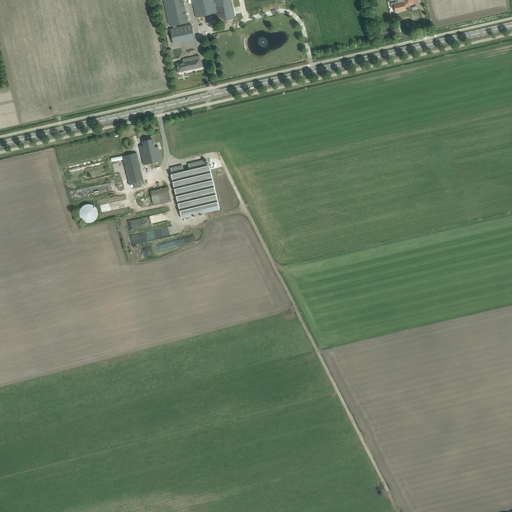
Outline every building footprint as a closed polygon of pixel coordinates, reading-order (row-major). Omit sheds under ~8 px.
[(163,0),(168,24),(171,23),(171,26),(173,26),(173,29),(177,28),(176,25),(188,22),(183,0),(192,0),(196,18),(216,13),(218,22),(235,19),(230,0),(163,0)] [(394,5),(394,7),(395,12),(401,11),(400,10),(405,9),(404,6),(414,3),(413,0),(402,0),(403,3),(394,5)] [(173,29),(170,29),(173,44),(195,39),(191,25),(177,28),(173,29)] [(176,65),(177,68),(178,73),(203,67),(201,61),(200,62),(199,56),(182,60),(183,63),(176,65)] [(140,146),(141,151),(144,165),(162,161),(158,147),(154,148),(153,139),(142,141),(143,146),(140,146)] [(123,156),(127,173),(126,173),(129,184),(133,183),(135,188),(141,186),(140,181),(143,180),(136,152),(123,156)] [(171,174),(181,218),(219,209),(209,165),(206,166),(205,160),(188,164),(189,170),(184,171),(182,165),(170,168),(172,174),(171,174)] [(151,192),(154,205),(171,201),(168,187),(151,192)] [(79,213),(79,214),(79,215),(80,216),(80,217),(81,218),(81,219),(82,220),(83,221),(84,222),(85,222),(86,222),(87,223),(88,223),(89,223),(90,223),(91,222),(92,222),(93,222),(93,221),(94,221),(95,220),(96,219),(97,218),(97,217),(97,216),(98,216),(98,215),(98,214),(98,213),(98,212),(97,211),(97,210),(97,209),(96,209),(96,208),(96,207),(95,207),(94,206),(93,205),(92,205),(91,204),(90,204),(89,204),(88,204),(87,204),(86,205),(85,205),(84,205),(83,206),(82,207),(81,208),(80,209),(80,210),(80,211),(79,212),(79,213)] [(132,245),(173,236),(171,226),(130,235),(132,245)]
